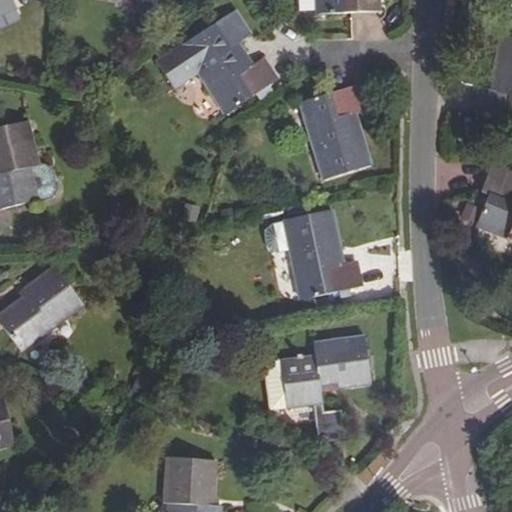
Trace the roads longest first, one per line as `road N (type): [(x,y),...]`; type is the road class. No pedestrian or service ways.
road 1 (unclassified): [(450,431),(424,201),(434,54)]
road 2 (residential): [(311,51),(434,54)]
